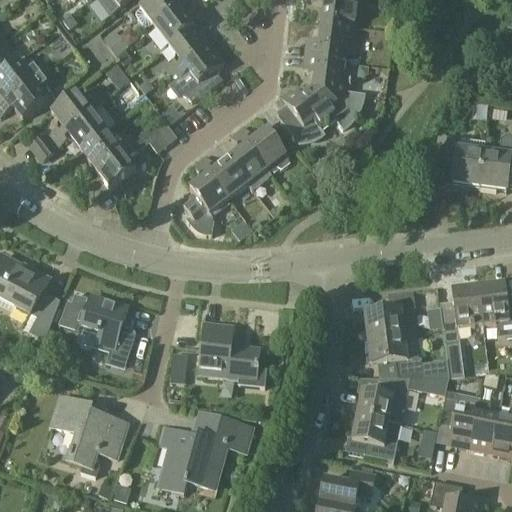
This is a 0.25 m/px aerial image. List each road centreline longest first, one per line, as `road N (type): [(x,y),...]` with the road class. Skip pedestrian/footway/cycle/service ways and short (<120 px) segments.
road 1 (residential): [(151,259),(165,189),(182,154),(263,90),(279,0)]
road 2 (residential): [(324,264),(323,350),(304,437),(273,511)]
road 3 (residential): [(324,264),(511,241)]
road 4 (residential): [(12,198),(78,235),(151,259)]
road 5 (residential): [(179,263),(144,410)]
road 6 (residential): [(179,263),(324,264)]
